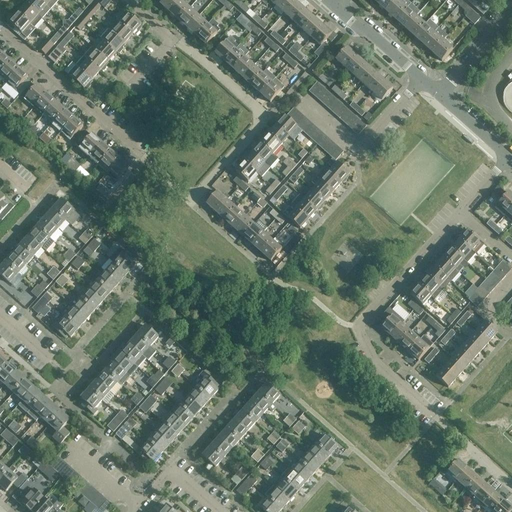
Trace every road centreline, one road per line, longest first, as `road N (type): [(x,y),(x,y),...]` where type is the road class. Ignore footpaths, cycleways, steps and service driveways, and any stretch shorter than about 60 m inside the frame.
road 1 (residential): [(174,40),(264,117),(204,189),(191,193),(178,192),(0,28)]
road 2 (residential): [(506,158),(359,324),(357,336),(511,486)]
